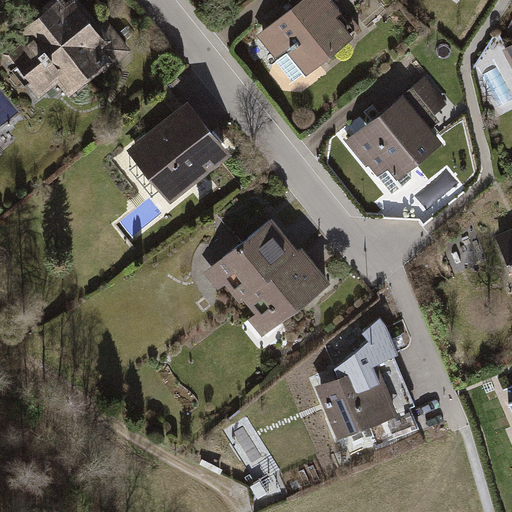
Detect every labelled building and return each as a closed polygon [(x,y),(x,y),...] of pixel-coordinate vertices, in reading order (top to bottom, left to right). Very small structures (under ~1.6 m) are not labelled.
[(46,0),(14,28),(21,36),(2,52),(39,96),(59,80),(70,94),(115,56),(118,59),(132,48),(103,14),(99,18),(83,0),(46,0)] [(341,9),(333,0),(295,0),(256,33),(278,59),(288,51),(306,72),(353,34),(336,13),(341,9)] [(511,41),(503,46),(511,63),(511,41)] [(454,110),(426,74),(345,139),(366,165),(368,164),(393,194),(414,177),(407,169),(443,140),(433,127),(454,110)] [(234,151),(190,97),(127,148),(172,202),(234,151)] [(300,246),(274,214),(204,270),(218,288),(226,281),(241,299),(245,296),(257,311),(249,318),(264,336),(334,278),(305,242),(300,246)] [(511,226),(495,234),(511,271),(511,226)] [(389,321),(382,313),(365,328),(371,335),(337,363),(341,373),(316,383),(339,437),(417,404),(395,353),(402,350),(389,321)]
